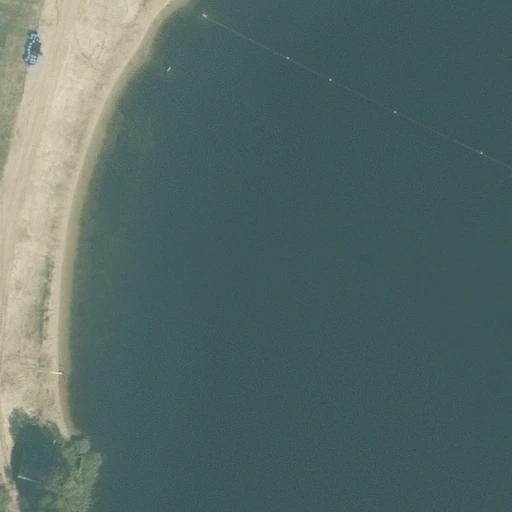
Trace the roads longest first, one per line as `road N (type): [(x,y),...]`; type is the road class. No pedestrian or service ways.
road 1 (track): [(134,0),(18,260),(0,332)]
road 2 (track): [(18,260),(40,113),(68,0)]
